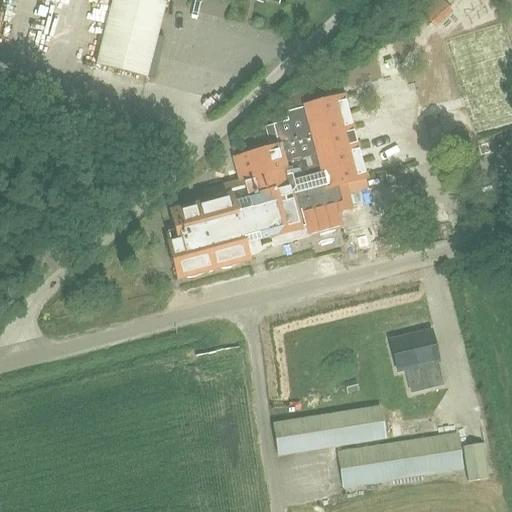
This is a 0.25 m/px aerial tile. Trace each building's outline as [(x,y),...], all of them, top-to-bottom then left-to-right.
[(115,0),(99,66),(148,78),(166,5),(147,0),(115,0)] [(207,0),(205,16),(232,20),(234,1),(227,0),(207,0)] [(452,11),(442,0),(434,0),(420,13),(434,28),(452,11)] [(91,48),(102,50),(107,26),(96,24),(91,48)] [(211,203),(201,205),(196,205),(190,205),(185,207),(180,209),(175,212),(171,213),(176,230),(167,233),(170,244),(169,245),(172,256),(171,259),(172,261),(172,264),(173,266),(175,268),(178,279),(184,277),(189,278),(194,277),(200,276),(204,274),(209,271),(218,268),(222,268),(230,268),(238,266),(245,262),(249,260),(273,246),(271,239),(307,229),(308,235),(342,225),(339,210),(350,204),(345,185),(365,179),(344,96),(305,106),(306,107),(286,113),(288,121),(273,125),(279,147),(242,157),(248,181),(208,192),(211,203)] [(418,367),(438,362),(431,332),(390,342),(398,372),(406,370),(410,387),(422,384),(418,367)] [(279,456),(385,440),(381,408),(275,424),(279,456)] [(343,490),(463,472),(457,433),(337,451),(343,490)] [(489,448),(469,449),(471,478),(491,477),(489,448)]
